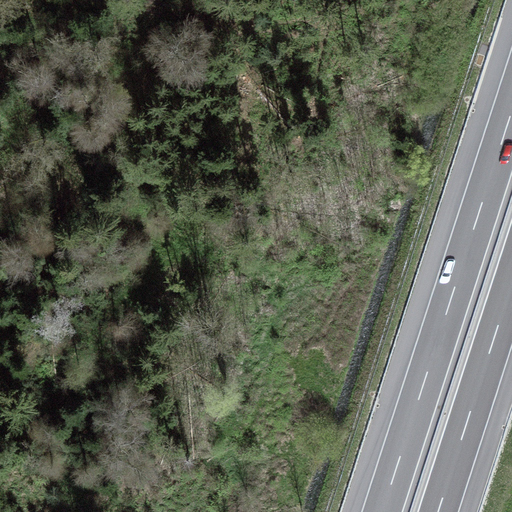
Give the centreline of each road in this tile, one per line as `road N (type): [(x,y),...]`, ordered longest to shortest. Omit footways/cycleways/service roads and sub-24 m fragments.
road 1 (motorway): [(511,110),(382,511)]
road 2 (motorway): [(437,511),(511,282)]
